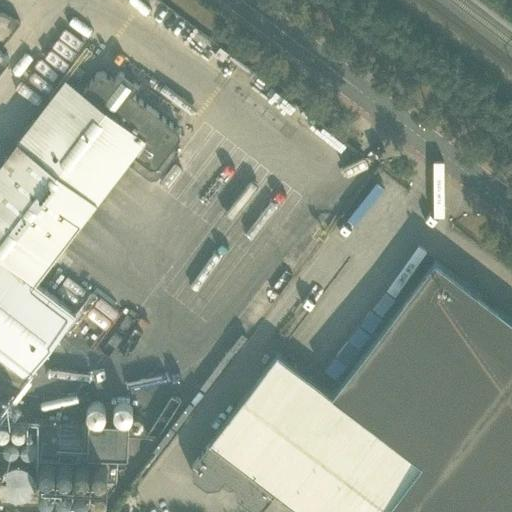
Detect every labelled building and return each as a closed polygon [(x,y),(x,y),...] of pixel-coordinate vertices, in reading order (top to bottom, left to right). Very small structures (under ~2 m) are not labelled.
[(0,67),(9,56),(0,49),(0,47),(21,21),(16,18),(12,16),(9,14),(3,12),(0,11),(0,67)] [(97,201),(127,161),(149,179),(157,178),(169,162),(178,150),(173,146),(181,135),(179,128),(149,105),(132,92),(139,84),(119,70),(113,78),(104,71),(97,71),(84,89),(67,76),(54,92),(17,140),(16,141),(6,155),(0,162),(0,352),(28,374),(76,311),(36,280),(97,201)] [(16,141),(8,135),(0,145),(0,150),(6,155),(16,141)] [(511,511),(511,317),(434,259),(332,393),(277,352),(192,464),(193,477),(207,487),(219,485),(220,483),(228,489),(235,488),(236,495),(253,508),(262,507),(275,491),(300,510),(331,511),(511,511)] [(40,420),(39,450),(87,452),(88,422),(40,420)] [(0,494),(54,492),(53,465),(0,467),(0,494)]
